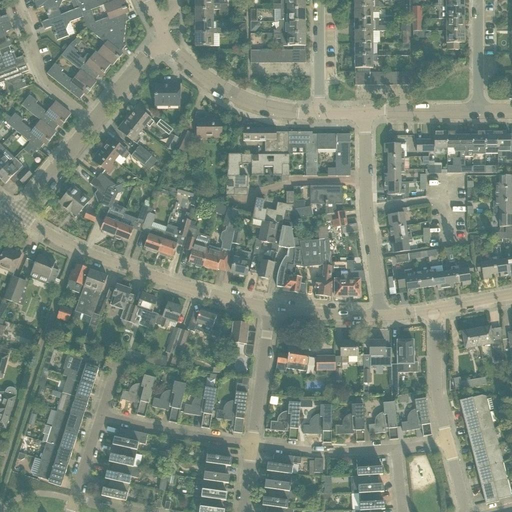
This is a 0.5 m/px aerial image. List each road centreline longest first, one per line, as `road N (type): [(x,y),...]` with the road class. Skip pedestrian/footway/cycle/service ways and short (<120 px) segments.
road 1 (unclassified): [(0,486),(76,244)]
road 2 (residential): [(76,244),(187,288),(275,306)]
road 3 (residential): [(381,310),(364,114)]
road 4 (residential): [(319,115),(249,102),(202,76),(161,37)]
road 5 (residential): [(253,444),(97,424)]
road 6 (residential): [(93,122),(38,75),(14,0)]
road 7 (residential): [(253,444),(275,306)]
road 8 (residential): [(454,443),(441,385),(441,305)]
road 9 (residential): [(392,449),(253,444)]
